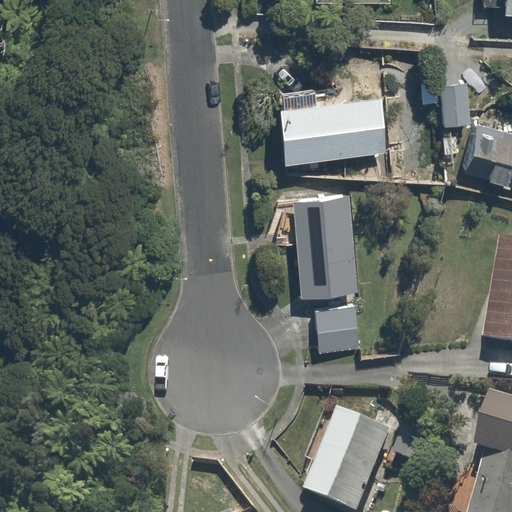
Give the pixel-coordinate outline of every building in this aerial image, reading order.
[(463,71),(432,74),(437,124),(468,121),(463,71)] [(378,89),(271,98),(277,158),(383,148),(378,89)] [(511,127),(474,118),(462,166),(511,179),(511,127)] [(347,190),(288,196),(296,290),(355,285),(347,190)] [(511,237),(501,236),(482,336),(511,342),(511,237)] [(352,304),(312,307),(316,349),(355,345),(352,304)] [(511,511),(511,397),(493,392),(478,448),(486,450),(470,511),(511,511)] [(355,511),(388,426),(325,401),(303,459),(314,463),(302,492),(355,511)]
